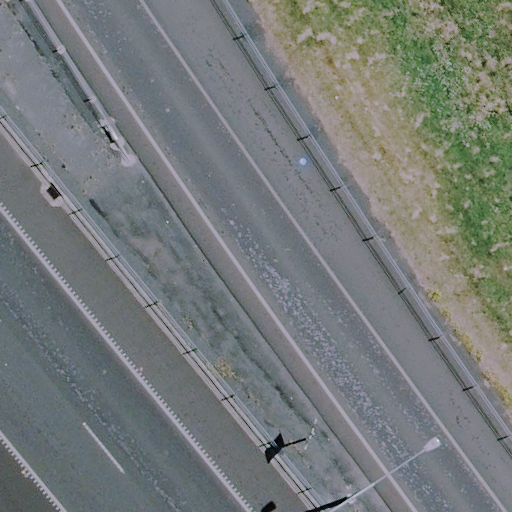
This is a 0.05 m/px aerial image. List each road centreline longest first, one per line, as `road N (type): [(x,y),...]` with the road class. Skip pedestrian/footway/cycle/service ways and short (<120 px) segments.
road 1 (motorway): [(99,0),(205,172),(458,511)]
road 2 (motorway): [(0,322),(152,511)]
